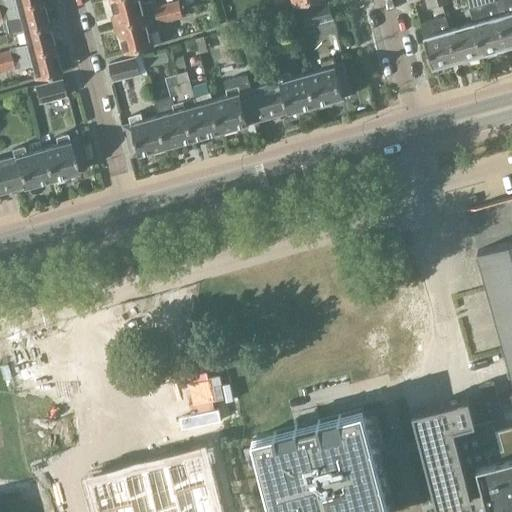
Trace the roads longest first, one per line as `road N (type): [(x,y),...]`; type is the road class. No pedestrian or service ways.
road 1 (tertiary): [(128,214),(417,133)]
road 2 (residential): [(128,214),(71,0)]
road 3 (residential): [(417,133),(382,0)]
road 4 (tertiary): [(0,251),(128,214)]
